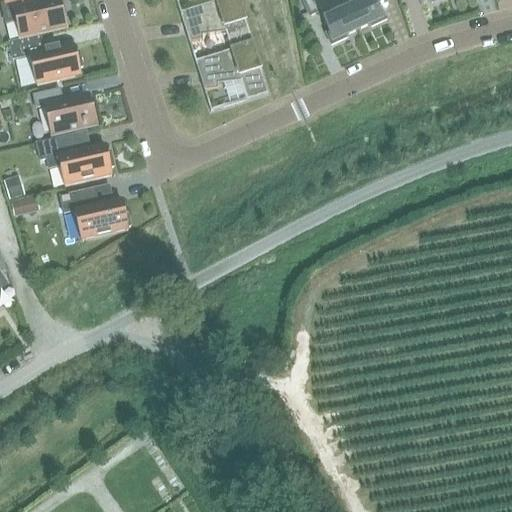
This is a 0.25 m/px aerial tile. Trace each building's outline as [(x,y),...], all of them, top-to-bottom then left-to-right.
[(21,41),(66,30),(59,0),(38,5),(37,0),(4,0),(6,5),(2,6),(6,25),(17,23),(21,41)] [(253,46),(238,0),(229,0),(216,4),(216,3),(184,13),(187,24),(205,21),(207,36),(226,34),(231,52),(231,53),(253,46)] [(358,32),(343,0),(301,0),(310,18),(319,14),(321,20),(325,30),(326,29),(328,35),(326,36),(331,47),(346,40),(345,38),(358,32)] [(343,0),(358,32),(371,26),(372,28),(387,21),(382,10),(379,11),(377,6),(378,5),(375,0),(343,0)] [(202,34),(188,36),(190,43),(203,42),(202,34)] [(79,53),(75,54),(74,46),(59,50),(59,49),(46,52),(46,53),(44,53),(40,38),(9,45),(13,62),(30,58),(37,87),(81,77),(79,70),(83,69),(79,53)] [(268,95),(253,46),(231,53),(231,52),(199,62),(202,72),(220,70),(222,85),(241,83),(247,102),(268,95)] [(218,90),(217,83),(203,85),(205,92),(218,90)] [(63,103),(60,91),(33,98),(36,111),(45,108),(52,138),(96,128),(89,97),(63,103)] [(61,168),(65,188),(112,178),(110,170),(114,169),(110,153),(106,154),(105,147),(77,153),(73,137),(36,146),(40,163),(47,161),(49,171),(61,168)] [(7,146),(10,163),(28,159),(25,143),(7,146)] [(16,180),(4,184),(10,202),(21,198),(16,180)] [(82,243),(128,232),(128,229),(131,229),(128,216),(125,217),(121,201),(98,207),(94,191),(60,199),(64,216),(75,213),(82,243)] [(32,201),(13,205),(16,218),(35,214),(32,201)]
